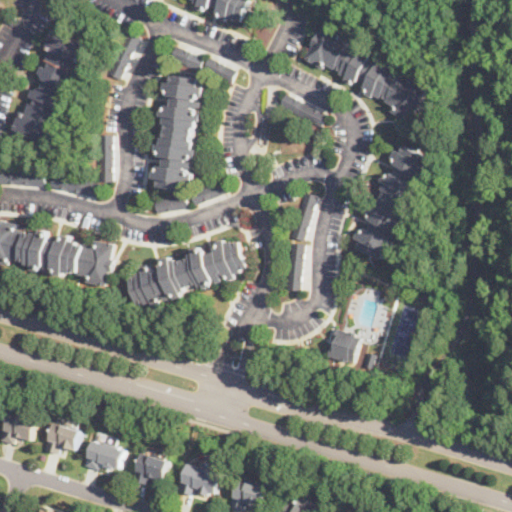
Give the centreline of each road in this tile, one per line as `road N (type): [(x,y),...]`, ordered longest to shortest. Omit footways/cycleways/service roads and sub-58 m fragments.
road 1 (primary): [(511,463),(0,311)]
road 2 (primary): [(0,349),(511,499)]
road 3 (residential): [(254,313),(287,319),(314,301),(323,225),(353,129),(337,106),(118,0)]
road 4 (residential): [(284,0),(290,17),(246,105),(240,141),(269,234),(269,276),(220,414)]
road 5 (residential): [(3,194),(160,223),(309,172),(338,176)]
road 6 (residential): [(165,23),(130,99),(116,215)]
road 7 (residential): [(160,511),(0,462)]
